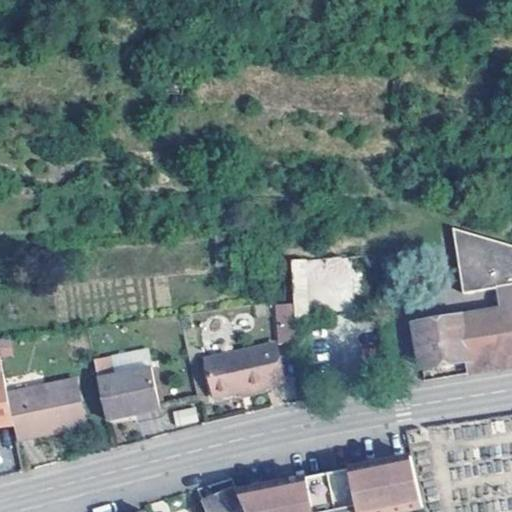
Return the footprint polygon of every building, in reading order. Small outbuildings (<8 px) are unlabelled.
[(185,81),(167,80),(167,93),(185,93),(185,81)] [(464,290),(499,286),(503,308),(415,322),(422,366),(468,358),(470,371),(511,364),(511,242),(456,226),(464,290)] [(233,245),(231,230),(215,230),(217,246),(233,245)] [(235,262),(233,245),(217,246),(218,262),(235,262)] [(296,318),(295,300),(276,302),(281,343),(297,342),(296,318)] [(285,383),(276,344),(207,359),(214,398),(285,383)] [(95,356),(107,419),(135,414),(134,408),(159,403),(152,366),(114,372),(110,353),(95,356)] [(0,420),(14,419),(8,389),(4,372),(0,372),(0,420)] [(85,423),(76,375),(8,389),(14,419),(17,437),(85,423)] [(160,409),(159,403),(134,408),(135,414),(160,409)] [(195,406),(174,411),(176,424),(198,420),(195,406)] [(327,472),(236,490),(246,511),(387,511),(421,505),(410,456),(327,472)] [(206,511),(246,511),(236,490),(235,487),(202,501),(206,511)]
